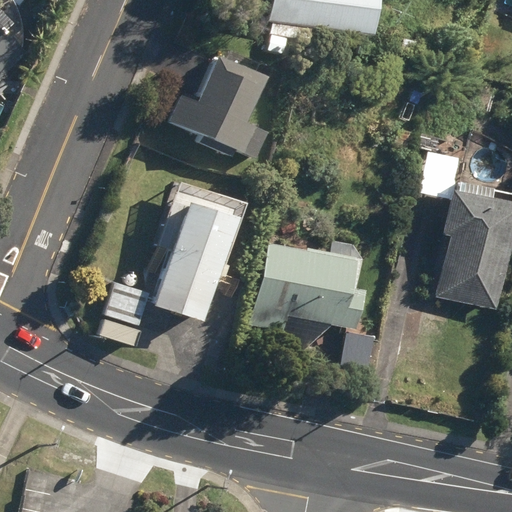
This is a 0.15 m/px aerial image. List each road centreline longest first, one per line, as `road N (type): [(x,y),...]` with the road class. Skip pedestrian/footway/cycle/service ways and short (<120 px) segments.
road 1 (secondary): [(316,448),(125,398),(0,345)]
road 2 (residential): [(0,295),(126,0)]
road 3 (secondary): [(511,487),(316,448)]
